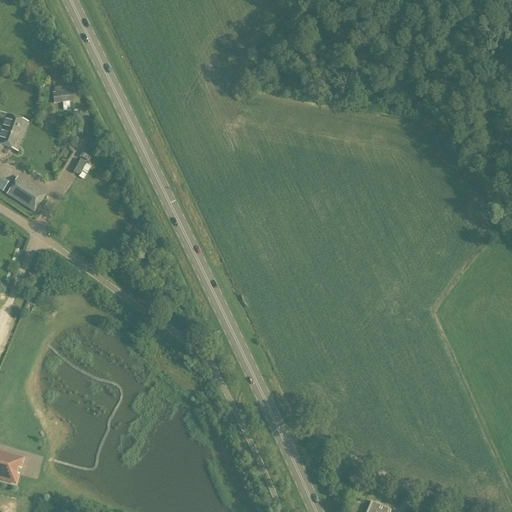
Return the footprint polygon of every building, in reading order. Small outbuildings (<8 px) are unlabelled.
[(53,105),(72,103),(70,91),(67,92),(66,87),(53,88),(54,93),(52,94),(53,105)] [(16,153),(27,124),(0,114),(0,152),(2,147),(16,153)] [(79,175),(81,171),(87,174),(91,166),(78,160),(72,172),(79,175)] [(6,195),(34,213),(45,195),(17,177),(6,195)] [(0,480),(15,484),(18,475),(14,474),(15,468),(19,469),(22,459),(0,453),(0,480)] [(390,511),(391,511),(371,503),(367,511),(390,511)]
